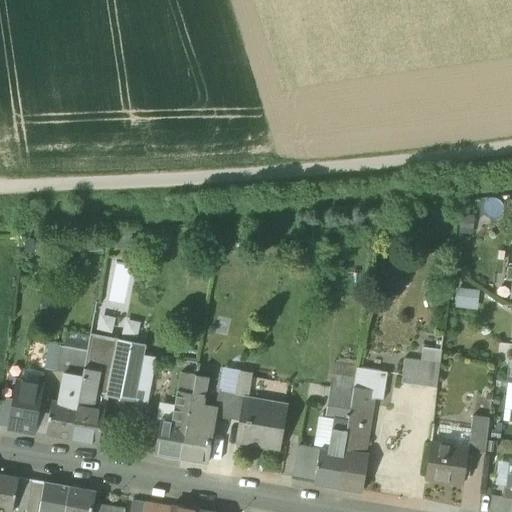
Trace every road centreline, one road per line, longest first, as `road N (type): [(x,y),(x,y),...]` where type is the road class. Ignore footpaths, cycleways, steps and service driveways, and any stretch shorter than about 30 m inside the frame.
road 1 (unclassified): [(0,184),(179,180),(511,147)]
road 2 (residential): [(331,511),(0,449)]
